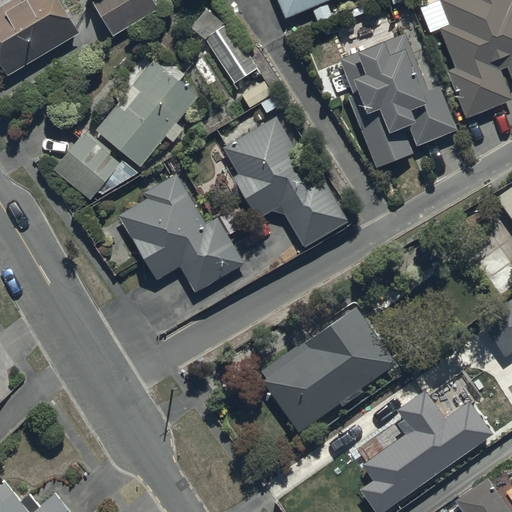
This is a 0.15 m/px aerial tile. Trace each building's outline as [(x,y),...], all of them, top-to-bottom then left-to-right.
[(0,0),(0,60),(5,69),(76,27),(59,0),(0,0)] [(153,0),(92,0),(111,31),(156,4),(153,0)] [(277,0),(282,11),(309,1),(316,19),(331,13),(326,0),(277,0)] [(511,72),(511,0),(439,0),(447,19),(438,23),(453,62),(445,65),(463,112),(511,94),(499,63),(505,61),(509,73),(511,72)] [(233,80),(256,64),(226,17),(221,20),(220,18),(221,17),(204,2),(188,21),(205,36),(233,80)] [(410,147),(402,128),(407,126),(413,142),(455,125),(437,80),(422,86),(408,51),(411,50),(402,28),(383,36),(381,30),(353,41),(355,46),(337,54),(344,72),(331,78),(336,91),(344,88),(374,161),(410,147)] [(115,100),(95,126),(138,162),(164,132),(171,138),(182,125),(173,118),(195,91),(178,76),(183,70),(164,55),(159,62),(151,56),(131,80),(138,86),(122,106),(115,100)] [(274,111),(221,143),(237,170),(232,173),(256,215),(270,206),(281,209),(300,242),(347,213),(316,163),(308,168),(274,111)] [(79,128),(50,164),(89,195),(118,159),(79,128)] [(203,219),(173,169),(143,187),(146,192),(115,210),(154,275),(178,261),(193,287),(242,258),(232,241),(246,232),(240,222),(246,219),(235,200),(203,219)] [(511,178),(494,190),(511,214),(511,178)] [(511,291),(481,314),(487,322),(483,324),(503,352),(506,350),(511,358),(511,291)] [(353,298),(302,337),(300,335),(259,366),(265,374),(261,377),(298,425),(394,354),(353,298)] [(357,484),(375,510),(489,426),(466,393),(442,411),(421,382),(394,402),(408,422),(398,429),(393,421),(372,436),(378,445),(360,458),(371,474),(357,484)] [(511,511),(511,479),(507,473),(495,482),(484,470),(452,496),(464,511),(511,511)] [(0,511),(75,511),(55,486),(38,498),(30,487),(19,495),(4,476),(0,479),(0,511)]
